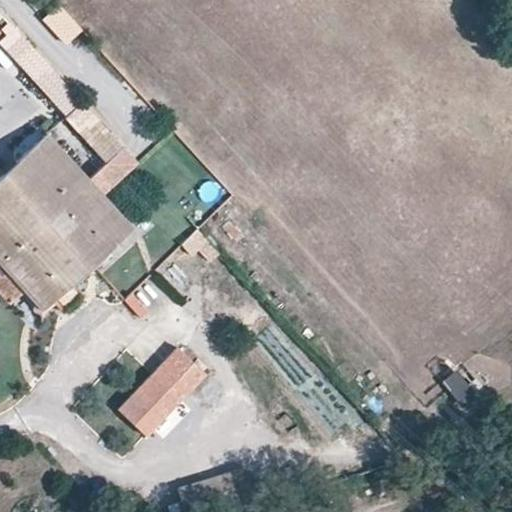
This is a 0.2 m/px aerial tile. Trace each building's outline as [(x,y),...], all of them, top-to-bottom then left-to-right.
[(82,33),(59,8),(43,23),(66,48),(82,33)] [(27,63),(36,54),(9,25),(3,31),(9,37),(0,44),(0,45),(25,73),(31,67),(27,63)] [(140,166),(36,54),(27,63),(31,67),(25,73),(26,73),(107,162),(87,181),(104,199),(140,166)] [(113,247),(132,229),(104,199),(87,181),(47,137),(3,177),(0,180),(0,262),(44,310),(113,247)] [(140,238),(132,229),(113,247),(121,256),(140,238)] [(182,249),(211,267),(221,250),(192,232),(182,249)] [(84,348),(105,369),(171,297),(149,276),(84,348)] [(204,374),(177,349),(119,411),(146,436),(204,374)] [(453,372),(440,384),(461,406),(474,393),(453,372)]
